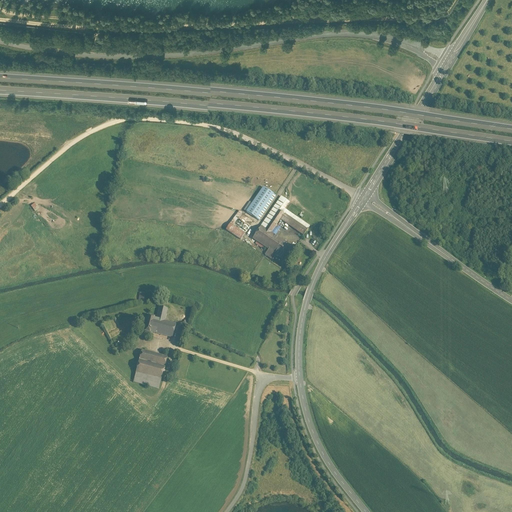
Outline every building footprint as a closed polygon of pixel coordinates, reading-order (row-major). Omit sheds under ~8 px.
[(428,109),(412,106),(408,114),(400,127),(395,134),(411,136),(416,129),(424,117),(428,109)] [(263,187),(252,204),(250,202),(244,211),(259,221),(273,200),(270,198),(273,194),(263,187)] [(281,197),(252,239),(268,250),(265,255),(271,259),(283,241),(271,233),(266,230),(279,211),(286,200),(281,197)] [(309,227),(284,209),(289,202),(286,200),(279,211),(283,214),(298,224),(300,226),(307,230),(308,229),(308,228),(309,227)] [(35,211),(40,209),(37,203),(32,205),(35,211)] [(245,234),(233,226),(242,213),(239,211),(226,230),(240,240),(245,234)] [(279,211),(266,230),(271,233),(280,219),(283,214),(279,211)] [(298,224),(283,214),(280,219),(294,229),(298,224)] [(307,230),(300,226),(297,231),(304,235),(307,230)] [(294,249),(283,241),(271,259),(273,260),(276,255),(286,262),(294,249)] [(293,286),(288,296),(294,297),(296,297),(301,287),(299,287),(293,286)] [(310,303),(314,290),(311,289),(307,288),(303,301),(307,302),(310,303)] [(168,309),(160,307),(156,319),(164,321),(168,309)] [(154,317),(149,316),(145,332),(150,333),(150,332),(154,318),(154,317)] [(156,319),(154,318),(150,332),(172,338),(176,324),(164,321),(156,319)] [(167,356),(141,349),(138,359),(164,366),(167,356)] [(164,366),(138,359),(135,372),(160,379),(164,366)] [(160,379),(135,372),(132,381),(158,388),(160,379)]
